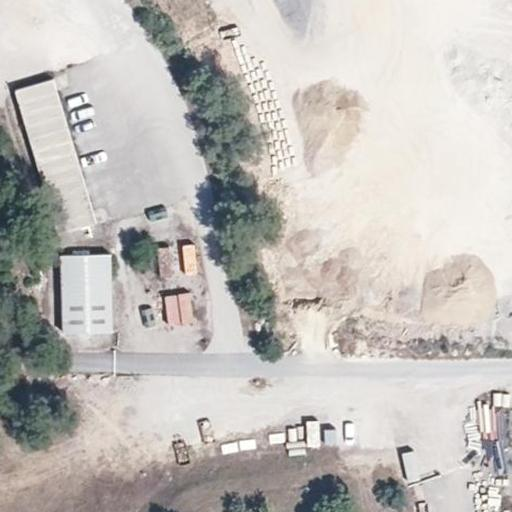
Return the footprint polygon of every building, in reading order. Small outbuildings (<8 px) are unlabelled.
[(54,74),(12,88),(58,231),(100,217),(54,74)] [(184,273),(198,272),(196,240),(182,240),(184,273)] [(158,275),(170,274),(169,243),(157,243),(158,275)] [(111,253),(64,255),(67,331),(113,329),(111,253)] [(191,287),(164,290),(167,323),(195,320),(191,287)] [(489,407),(488,440),(502,440),(503,407),(489,407)]
